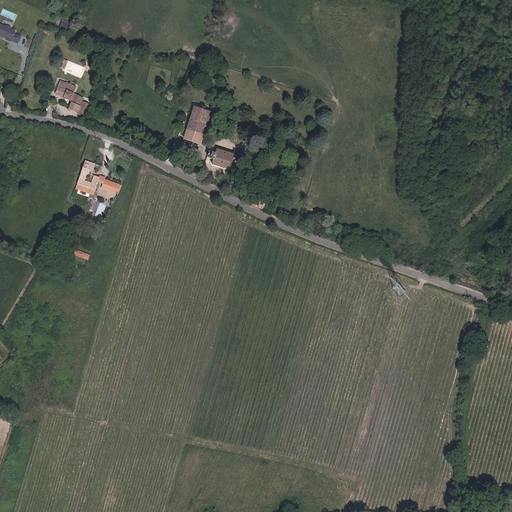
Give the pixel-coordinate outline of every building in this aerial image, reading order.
[(62,20),(60,28),(67,30),(70,22),(62,20)] [(0,34),(2,35),(2,34),(4,35),(4,36),(7,37),(7,38),(11,39),(12,38),(19,40),(21,33),(18,32),(17,33),(14,32),(15,28),(10,27),(9,25),(7,24),(5,25),(0,23),(0,34)] [(65,82),(65,84),(58,82),(54,94),(71,101),(68,110),(82,116),(87,104),(81,101),(82,98),(73,93),(75,86),(65,82)] [(198,144),(209,113),(205,112),(206,109),(204,108),(204,107),(200,106),(200,107),(194,105),(182,139),(198,144)] [(211,160),(210,165),(228,170),(232,156),(215,150),(214,154),(208,153),(206,158),(211,160)] [(98,181),(99,177),(93,174),(91,181),(84,179),(86,172),(90,173),(94,163),(85,160),(76,188),(81,189),(81,191),(88,193),(88,191),(94,193),(98,181)] [(120,185),(103,178),(101,182),(100,186),(117,192),(120,185)] [(248,197),(246,202),(260,210),(262,205),(248,197)] [(85,256),(87,253),(77,248),(75,252),(85,256)]
